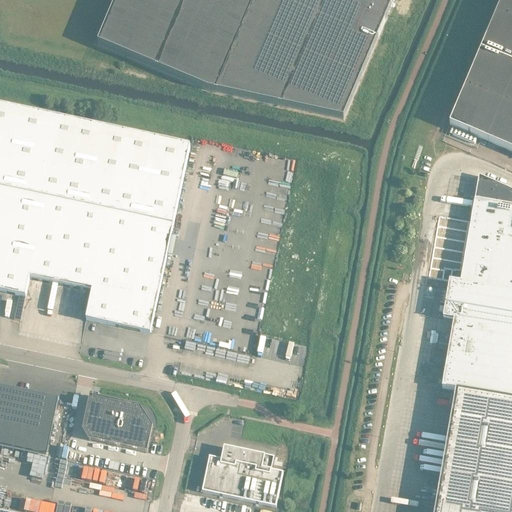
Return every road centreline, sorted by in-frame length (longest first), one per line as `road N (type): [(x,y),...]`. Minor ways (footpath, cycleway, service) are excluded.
road 1 (unclassified): [(0,350),(189,390)]
road 2 (unclassified): [(164,511),(189,390)]
